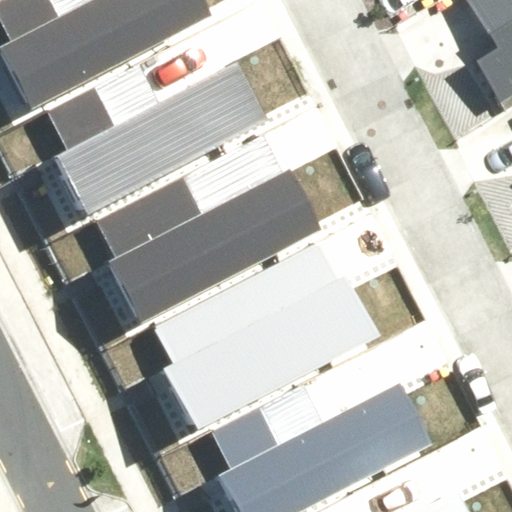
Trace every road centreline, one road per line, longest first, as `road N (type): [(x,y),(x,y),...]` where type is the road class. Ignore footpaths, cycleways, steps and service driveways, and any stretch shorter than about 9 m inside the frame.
road 1 (residential): [(511,375),(318,0)]
road 2 (residential): [(64,511),(0,385)]
